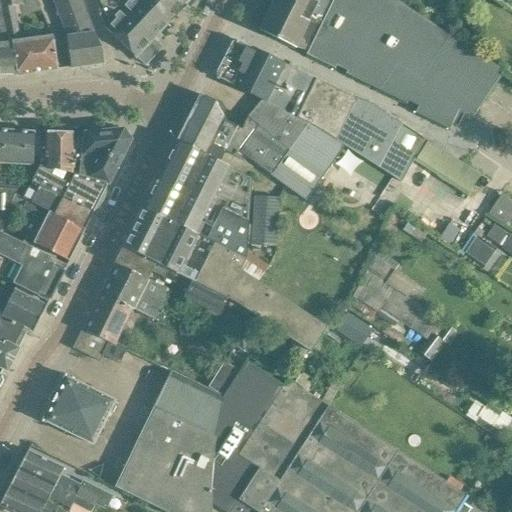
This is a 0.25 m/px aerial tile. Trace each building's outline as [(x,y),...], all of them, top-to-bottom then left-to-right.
[(28,0),(0,0),(0,6),(0,8),(0,9),(9,45),(11,45),(17,75),(57,70),(53,36),(21,39),(16,15),(20,15),(40,10),(36,0),(35,0),(29,2),(28,0)] [(54,0),(68,35),(66,36),(71,68),(103,63),(101,48),(95,34),(93,30),(82,0),(54,0)] [(122,10),(123,9),(118,0),(94,0),(101,14),(98,15),(105,30),(122,44),(136,57),(153,39),(122,10)] [(153,39),(169,22),(146,0),(131,0),(123,9),(122,10),(153,39)] [(146,0),(169,22),(186,4),(181,0),(146,0)] [(398,0),(267,0),(254,27),(259,30),(295,48),(296,46),(307,52),(306,55),(335,69),(336,65),(347,71),(345,74),(366,84),(391,46),(481,105),(503,72),(486,61),(398,0)] [(493,0),(511,12),(511,10),(511,4),(505,0),(493,0)] [(0,75),(17,75),(11,45),(9,45),(0,9),(0,8),(0,6),(0,75)] [(232,42),(216,73),(217,78),(262,100),(312,124),(336,139),(345,146),(398,179),(410,161),(414,163),(425,139),(371,103),(371,104),(356,99),(293,67),(293,68),(236,40),(232,42)] [(473,117),(481,105),(391,46),(366,84),(406,103),(408,100),(418,106),(415,113),(449,129),(453,121),(449,119),(454,108),(473,117)] [(200,95),(177,139),(188,144),(207,154),(220,161),(225,152),(232,155),(234,151),(242,154),(305,200),(345,146),(336,139),(312,124),(262,100),(247,117),(242,129),(225,120),(222,115),(225,110),(221,101),(216,99),(215,102),(200,95)] [(108,184),(130,140),(123,129),(85,133),(83,149),(82,149),(79,170),(75,169),(74,176),(108,184)] [(0,165),(32,168),(34,132),(0,130),(0,232),(11,204),(15,195),(23,199),(29,187),(2,185),(3,171),(0,171),(0,165)] [(79,149),(81,133),(40,132),(39,166),(38,166),(74,176),(75,169),(79,170),(82,149),(79,149)] [(177,139),(160,174),(249,218),(252,177),(242,172),(220,161),(207,154),(188,144),(177,139)] [(481,175),(451,156),(425,139),(414,163),(466,197),(481,175)] [(94,212),(108,184),(74,176),(38,166),(32,180),(40,184),(39,186),(63,198),(63,197),(94,212)] [(160,174),(144,207),(246,258),(246,257),(249,220),(249,218),(160,174)] [(85,229),(94,212),(63,197),(63,198),(39,186),(40,184),(32,180),(29,187),(23,199),(85,229)] [(85,229),(23,199),(15,195),(11,204),(22,210),(44,221),(42,225),(38,223),(33,233),(38,235),(33,243),(69,261),(85,229)] [(278,197),(254,196),(252,244),(275,245),(278,197)] [(498,201),(497,203),(511,212),(511,203),(501,196),(498,201)] [(133,227),(123,247),(193,280),(228,298),(234,301),(267,322),(312,351),(328,326),(240,269),(246,258),(144,207),(133,227)] [(0,276),(48,301),(67,265),(32,247),(32,248),(0,233),(0,276)] [(501,248),(511,255),(511,237),(509,235),(501,248)] [(476,237),(466,253),(486,266),(496,251),(476,237)] [(123,247),(116,262),(148,279),(150,274),(151,271),(188,290),(185,296),(220,314),(228,298),(193,280),(123,247)] [(405,300),(406,298),(416,284),(395,270),(398,265),(377,250),(364,274),(405,300)] [(116,262),(101,291),(133,307),(151,316),(156,305),(162,308),(170,290),(148,279),(116,262)] [(406,298),(405,300),(364,274),(352,296),(377,312),(375,315),(395,328),(400,321),(428,340),(419,352),(432,361),(445,344),(450,347),(459,334),(406,298)] [(47,305),(29,296),(14,289),(12,294),(0,287),(0,302),(6,305),(1,316),(27,329),(33,332),(47,305)] [(101,291),(92,309),(124,325),(133,307),(101,291)] [(92,309),(83,327),(115,343),(124,325),(92,309)] [(20,343),(27,329),(1,316),(0,315),(0,349),(4,341),(18,348),(20,343)] [(348,316),(339,331),(361,346),(371,331),(348,316)] [(83,327),(73,348),(79,351),(99,362),(103,355),(114,361),(115,361),(122,347),(115,343),(83,327)] [(18,348),(4,341),(0,349),(0,367),(7,371),(18,348)] [(213,463),(211,482),(238,499),(229,511),(456,511),(467,496),(287,379),(250,356),(239,372),(223,397),(215,437),(213,463)] [(224,362),(208,387),(223,397),(239,372),(239,371),(224,362)] [(154,407),(116,487),(166,511),(211,511),(211,486),(211,482),(213,463),(215,437),(223,397),(171,371),(154,407)] [(115,401),(66,376),(65,376),(43,420),(93,445),(115,401)] [(465,414),(502,436),(511,419),(511,418),(475,397),(465,414)] [(28,451),(19,468),(74,496),(94,505),(105,510),(112,497),(102,491),(82,481),(80,486),(59,476),(63,469),(28,451)] [(19,468),(9,486),(45,504),(48,497),(70,508),(72,503),(90,511),(94,505),(74,496),(19,468)] [(9,486),(0,503),(0,505),(14,511),(62,511),(45,504),(9,486)]
